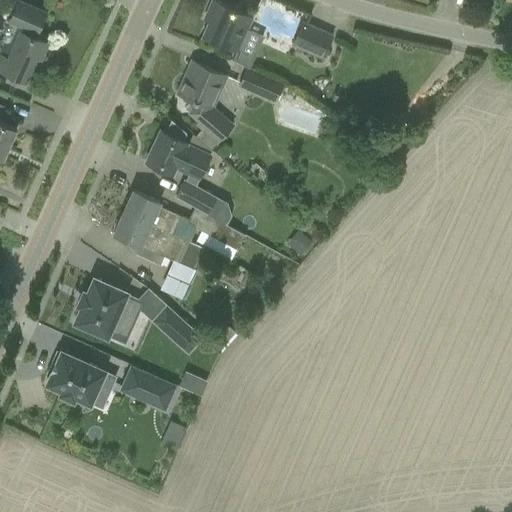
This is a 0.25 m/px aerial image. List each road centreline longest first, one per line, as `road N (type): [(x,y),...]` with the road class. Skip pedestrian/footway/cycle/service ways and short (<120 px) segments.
road 1 (tertiary): [(0,327),(148,3)]
road 2 (unclassified): [(511,44),(342,0)]
